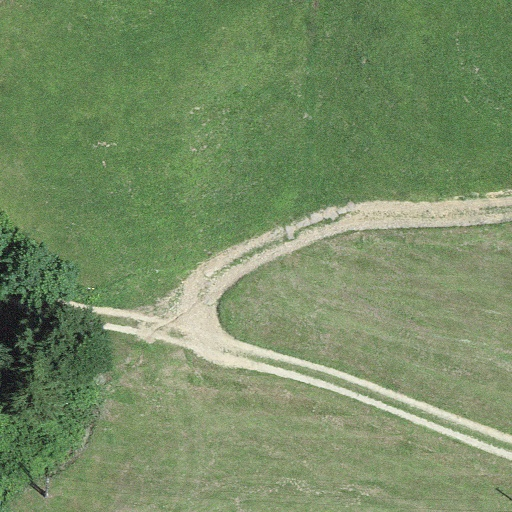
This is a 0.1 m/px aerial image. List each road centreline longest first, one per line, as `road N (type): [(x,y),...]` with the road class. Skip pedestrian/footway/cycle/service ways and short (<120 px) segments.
road 1 (track): [(511,447),(205,348),(188,300),(343,213),(511,206)]
road 2 (track): [(205,348),(0,284)]
